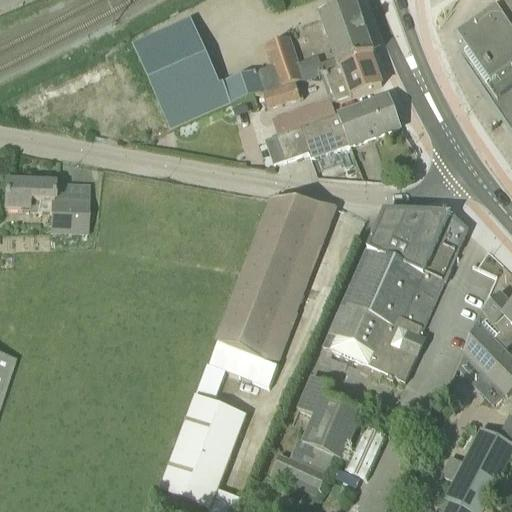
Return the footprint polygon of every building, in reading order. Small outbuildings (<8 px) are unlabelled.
[(488,19),(459,39),(491,86),(488,89),(498,105),(511,95),(511,1),(487,18),(488,19)] [(234,106),(246,103),(326,75),(342,70),(342,69),(374,58),(373,57),(356,9),(357,9),(356,7),(320,20),(336,63),(324,67),(320,60),(300,68),(290,41),(266,49),(273,70),(220,85),(230,108),(234,106)] [(171,134),(230,108),(220,85),(193,21),(134,48),(171,134)] [(342,70),(326,75),(336,105),(382,88),(381,88),(372,61),(372,60),(374,59),(374,58),(342,69),(342,70)] [(265,99),(270,114),(301,104),(298,97),(296,89),(265,99)] [(511,95),(498,105),(511,124),(511,95)] [(280,141),(268,145),(275,167),(286,163),(287,166),(312,157),(313,163),(400,132),(389,100),(338,118),(338,120),(280,141)] [(273,122),(280,141),(338,120),(338,118),(332,102),(273,122)] [(88,236),(89,206),(55,205),(55,188),(6,187),(6,214),(41,215),(41,205),(54,205),(53,236),(71,235),(88,236)] [(283,352),(325,239),(336,211),(274,204),(214,366),(272,389),(279,370),(276,369),(283,352)] [(452,219),(385,215),(323,351),(363,369),(359,376),(379,386),(382,378),(388,381),(386,385),(392,387),(394,383),(398,385),(422,333),(423,333),(468,235),(452,220),(452,219)] [(493,410),(505,399),(507,401),(511,396),(511,363),(505,355),(511,348),(511,305),(503,296),(482,317),(465,357),(495,388),(483,400),(493,410)] [(0,416),(18,363),(0,357),(0,416)] [(272,479),(317,499),(334,461),(343,464),(363,417),(327,401),(332,389),(312,381),(298,413),(315,420),(303,447),(300,446),(293,462),(282,457),(272,479)] [(177,447),(228,466),(245,419),(194,400),(177,447)] [(500,439),(483,431),(452,492),(445,504),(460,511),(486,511),(511,462),(511,420),(510,419),(500,439)] [(210,511),(228,466),(177,447),(159,494),(208,511),(210,511)]
